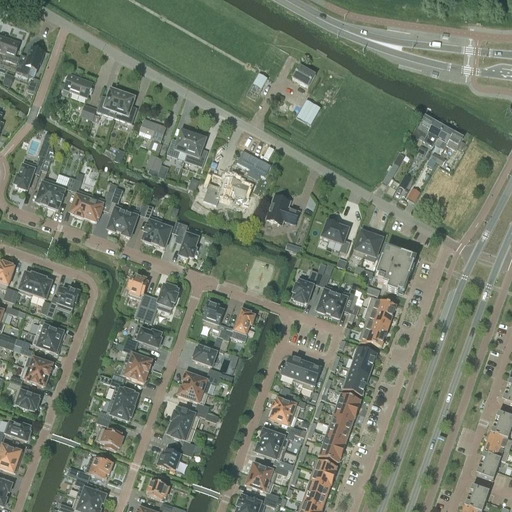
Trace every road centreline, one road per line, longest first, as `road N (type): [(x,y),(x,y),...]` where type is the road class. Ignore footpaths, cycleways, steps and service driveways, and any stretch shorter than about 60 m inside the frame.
road 1 (residential): [(448,243),(23,0)]
road 2 (residential): [(0,250),(91,290),(16,511)]
road 3 (residential): [(448,243),(352,511)]
road 4 (secondary): [(474,255),(380,511)]
road 5 (secondary): [(407,511),(497,263)]
road 6 (residential): [(201,279),(118,511)]
road 7 (residential): [(0,200),(7,210),(201,279)]
road 8 (residential): [(451,511),(511,343)]
road 9 (residential): [(221,511),(279,345)]
road 10 (secondary): [(376,43),(436,64),(511,74)]
road 11 (secondary): [(511,55),(376,43)]
road 12 (residential): [(279,345),(326,362),(337,330),(291,313)]
